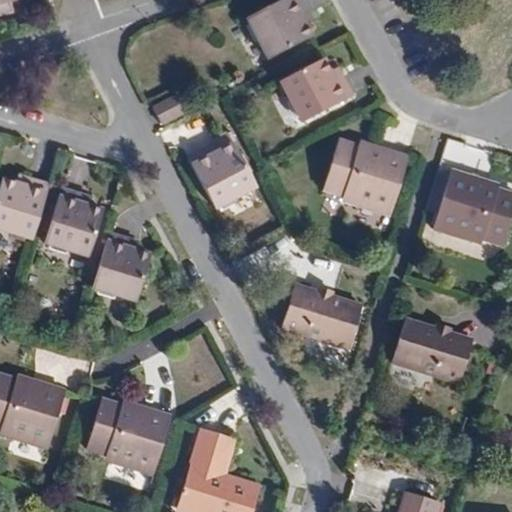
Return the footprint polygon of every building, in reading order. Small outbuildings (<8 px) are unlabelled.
[(304,18),(310,15),(302,0),(285,0),(250,18),(271,60),(314,38),(308,26),(304,18)] [(304,18),(308,26),(314,23),(310,15),(304,18)] [(353,98),(342,75),(334,78),(330,70),(325,60),(283,81),(305,123),(353,98)] [(334,78),(342,75),(337,66),(330,70),(334,78)] [(188,113),(179,95),(154,108),(163,126),(188,113)] [(216,139),(219,145),(223,151),(218,153),(214,156),(210,149),(189,159),(214,209),(258,186),(229,131),(216,139)] [(359,147),(339,142),(324,191),(343,197),(348,203),(355,205),(360,202),(377,207),(381,212),(391,216),(409,159),(360,144),(359,147)] [(219,145),(210,149),(214,156),(218,153),(223,151),(219,145)] [(500,187),(451,172),(434,229),(444,232),(451,230),(466,235),(468,240),(477,243),(483,240),(504,246),(511,218),(511,194),(499,191),(500,187)] [(25,187),(28,179),(18,176),(15,184),(21,185),(25,187)] [(0,228),(30,238),(47,185),(28,179),(25,187),(21,185),(15,184),(2,180),(0,187),(0,228)] [(83,205),(86,197),(61,189),(45,242),(91,257),(105,212),(90,207),(87,206),(83,205)] [(87,206),(90,207),(93,199),(86,197),(83,205),(87,206)] [(151,257),(139,253),(135,252),(131,251),(133,243),(109,236),(93,288),(137,301),(151,257)] [(141,246),(133,243),(131,251),(135,252),(139,253),(141,246)] [(363,308),(334,299),(326,296),(318,294),(295,286),(282,328),(350,349),(363,308)] [(319,288),(318,294),(326,296),(334,299),(336,293),(319,288)] [(452,336),(435,330),(406,321),(393,363),(461,384),(473,342),(452,336)] [(437,324),(435,330),(452,336),(454,329),(437,324)] [(15,380),(0,374),(0,429),(2,430),(6,436),(13,439),(19,435),(34,440),(39,446),(48,449),(66,391),(17,376),(15,380)] [(122,406),(102,400),(87,450),(108,456),(111,463),(119,465),(125,461),(139,466),(144,473),(154,476),(172,418),(123,403),(122,406)] [(219,474),(229,437),(202,429),(178,508),(189,511),(253,511),(261,488),(226,477),(222,475),(219,474)] [(237,440),(229,437),(219,474),(222,475),(226,477),(237,440)] [(405,494),(399,511),(407,511),(413,496),(405,494)] [(437,511),(440,504),(413,496),(407,511),(437,511)]
